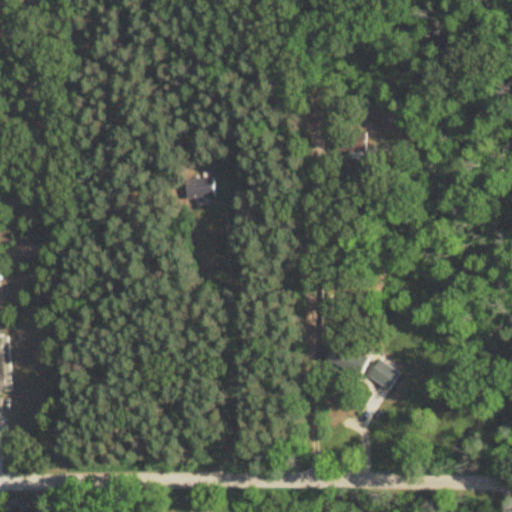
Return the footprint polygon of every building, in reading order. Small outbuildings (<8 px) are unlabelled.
[(367,133),(339,133),(339,154),(367,154),(367,133)] [(216,200),(216,180),(188,180),(188,200),(216,200)] [(0,393),(12,393),(10,339),(0,339),(0,393)] [(325,360),(362,378),(371,360),(334,342),(325,360)] [(390,391),(401,374),(380,360),(369,377),(390,391)]
